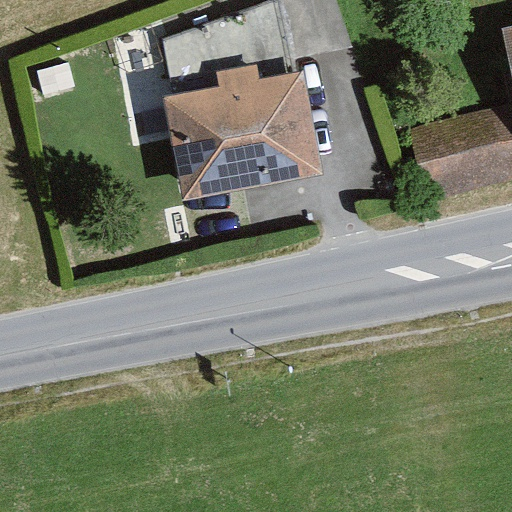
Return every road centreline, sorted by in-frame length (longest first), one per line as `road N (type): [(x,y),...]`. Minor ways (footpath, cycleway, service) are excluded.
road 1 (secondary): [(511,229),(0,346)]
road 2 (secondary): [(0,364),(511,281)]
